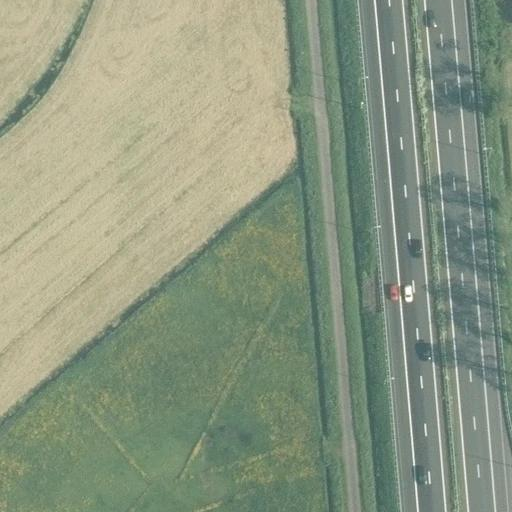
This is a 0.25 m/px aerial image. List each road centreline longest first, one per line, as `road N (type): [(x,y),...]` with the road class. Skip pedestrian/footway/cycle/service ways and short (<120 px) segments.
road 1 (motorway): [(489,511),(444,0)]
road 2 (motorway): [(380,0),(422,511)]
road 3 (track): [(352,511),(312,0)]
